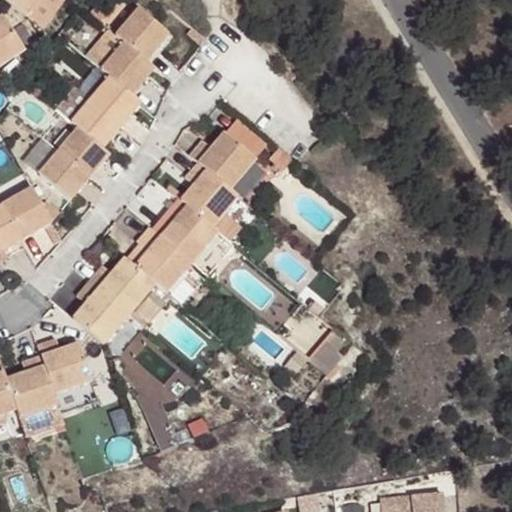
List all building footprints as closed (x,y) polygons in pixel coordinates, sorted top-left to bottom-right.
[(0,0),(26,17),(38,0),(0,0)] [(38,0),(26,17),(44,29),(63,0),(38,0)] [(108,33),(114,39),(137,13),(127,4),(104,30),(108,33)] [(122,46),(145,65),(167,38),(137,13),(114,39),(122,46)] [(0,67),(23,52),(19,45),(9,30),(2,19),(0,20),(0,67)] [(94,68),(99,73),(122,46),(114,39),(108,33),(84,60),(94,68)] [(153,71),(145,65),(122,46),(99,73),(106,78),(109,80),(131,97),(153,71)] [(94,68),(74,92),(86,103),(106,78),(99,73),(94,68)] [(139,103),(131,97),(109,80),(106,78),(86,103),(119,129),(139,103)] [(47,108),(69,127),(86,103),(74,92),(65,84),(47,108)] [(102,151),(119,129),(86,103),(69,127),(73,129),(102,151)] [(237,122),(225,136),(255,162),(267,148),(237,122)] [(106,154),(102,151),(73,129),(55,154),(88,179),(106,154)] [(197,166),(229,192),(255,162),(225,136),(212,149),(207,156),(199,149),(189,159),(197,166)] [(37,178),(55,154),(41,141),(22,167),(37,178)] [(207,156),(212,149),(204,142),(199,149),(207,156)] [(88,179),(55,154),(37,178),(70,203),(88,179)] [(236,199),(229,192),(197,166),(188,177),(197,184),(193,188),(180,204),(186,210),(210,230),(223,213),(236,199)] [(197,184),(188,177),(184,181),(193,188),(197,184)] [(0,209),(19,244),(51,226),(31,191),(0,209)] [(0,254),(19,244),(0,209),(0,208),(0,254)] [(215,234),(210,230),(186,210),(174,224),(170,228),(160,220),(151,231),(190,264),(215,234)] [(240,228),(223,213),(210,230),(215,234),(227,244),(240,228)] [(170,228),(174,224),(164,215),(160,220),(170,228)] [(164,295),(190,264),(151,231),(143,241),(151,249),(148,254),(134,270),(153,286),(164,295)] [(227,244),(215,234),(190,264),(202,274),(227,244)] [(151,249),(143,241),(139,246),(148,254),(151,249)] [(19,244),(0,254),(0,262),(23,250),(19,244)] [(129,315),(153,286),(134,270),(122,260),(111,274),(106,279),(98,272),(89,283),(129,315)] [(106,279),(111,274),(102,267),(98,272),(106,279)] [(102,348),(129,315),(89,283),(80,294),(88,301),(84,306),(71,322),(102,348)] [(76,299),(84,306),(88,301),(80,294),(76,299)] [(307,306),(286,329),(301,342),(281,364),(309,388),(349,342),(307,306)] [(54,353),(60,352),(56,341),(51,342),(54,353)] [(40,358),(54,396),(91,384),(79,345),(60,352),(54,353),(51,342),(36,347),(40,358)] [(57,407),(54,396),(40,358),(27,363),(30,374),(25,375),(5,382),(16,413),(19,421),(57,407)] [(30,374),(27,363),(22,365),(25,375),(30,374)] [(0,417),(16,413),(5,382),(3,375),(0,375),(0,417)] [(57,407),(19,421),(25,437),(63,424),(57,407)] [(152,442),(157,454),(176,447),(170,434),(152,442)] [(318,511),(316,494),(297,497),(299,511),(318,511)] [(443,511),(442,497),(381,502),(382,511),(443,511)]
